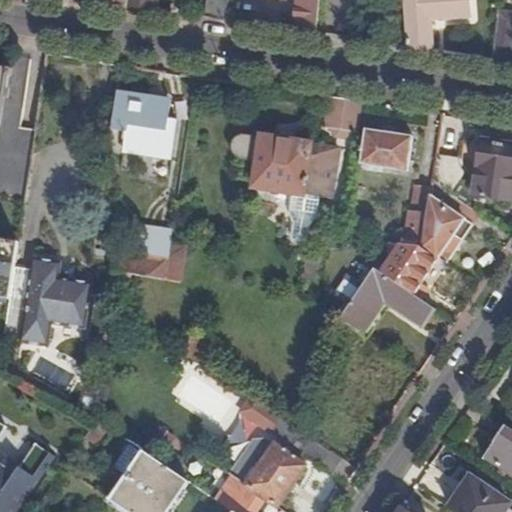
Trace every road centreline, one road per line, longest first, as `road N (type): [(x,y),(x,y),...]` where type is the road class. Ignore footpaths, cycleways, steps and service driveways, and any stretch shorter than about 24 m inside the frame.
road 1 (residential): [(0,17),(511,96)]
road 2 (residential): [(364,511),(511,293)]
